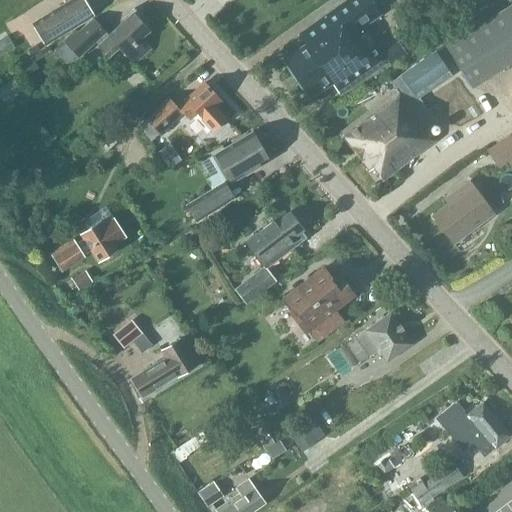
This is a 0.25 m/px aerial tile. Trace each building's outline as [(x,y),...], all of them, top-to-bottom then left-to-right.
[(73,0),(31,23),(44,45),(94,17),(84,0),(73,0)] [(381,63),(372,49),(375,47),(361,28),(380,15),(369,0),(347,0),(300,34),(306,43),(282,60),(310,99),(334,83),(340,92),(381,63)] [(511,3),(444,46),(471,89),(511,63),(511,3)] [(109,36),(99,45),(108,56),(119,46),(125,53),(134,63),(149,49),(141,40),(150,31),(147,28),(151,25),(135,7),(125,16),(127,18),(109,34),(110,35),(109,36)] [(76,30),(54,51),(69,67),(95,42),(98,46),(99,45),(109,36),(93,19),(79,32),(76,30)] [(419,97),(451,75),(434,51),(390,82),(396,89),(338,132),(368,171),(373,167),(383,181),(434,140),(426,129),(437,121),(419,97)] [(176,105),(169,98),(145,120),(158,135),(182,113),(189,121),(196,114),(213,132),(226,120),(215,108),(221,101),(218,98),(220,97),(212,89),(211,90),(209,88),(207,89),(202,84),(186,99),(184,98),(176,105)] [(214,155),(230,182),(268,160),(252,132),(214,155)] [(501,170),(511,163),(511,136),(490,150),(501,170)] [(137,148),(127,154),(136,169),(146,163),(137,148)] [(186,205),(196,221),(233,198),(223,182),(186,205)] [(434,217),(452,241),(491,213),(469,183),(452,196),(456,201),(434,217)] [(272,220),(241,245),(247,252),(251,249),(265,267),(266,268),(303,239),(297,232),(301,228),(289,213),(275,224),(272,220)] [(74,240),(51,255),(62,272),(85,257),(84,256),(91,251),(99,263),(118,251),(114,245),(126,237),(114,219),(102,226),(100,222),(81,235),(84,240),(76,244),(74,240)] [(264,267),(236,290),(247,304),(275,281),(264,267)] [(332,309),(352,293),(338,276),(331,281),(322,269),(285,298),(293,309),(290,311),(305,331),(308,328),(317,339),(341,320),(332,309)] [(346,343),(359,362),(378,349),(386,361),(411,343),(390,313),(346,343)] [(129,323),(114,335),(124,347),(139,335),(129,323)] [(131,378),(143,397),(194,365),(179,340),(162,351),(166,358),(131,378)] [(394,370),(398,383),(416,377),(412,364),(394,370)] [(295,392),(306,384),(298,372),(287,380),(295,392)] [(457,427),(469,441),(472,439),(483,453),(492,445),(495,449),(511,435),(482,401),(466,415),(468,417),(457,427)] [(304,441),(330,429),(321,410),(295,422),(304,441)] [(383,460),(376,464),(383,474),(393,467),(388,461),(385,463),(383,460)] [(453,464),(423,485),(421,482),(409,490),(420,505),(461,477),(453,464)] [(215,510),(216,511),(251,511),(265,503),(248,479),(235,488),(239,493),(215,510)]
